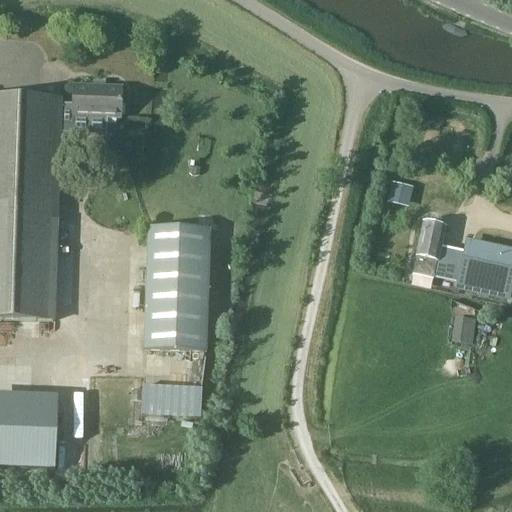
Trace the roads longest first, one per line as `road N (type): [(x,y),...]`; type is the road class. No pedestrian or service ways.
road 1 (track): [(360,78),(295,405),(305,447),(342,511)]
road 2 (unclassified): [(360,78),(511,106)]
road 3 (unclassified): [(360,78),(237,0)]
